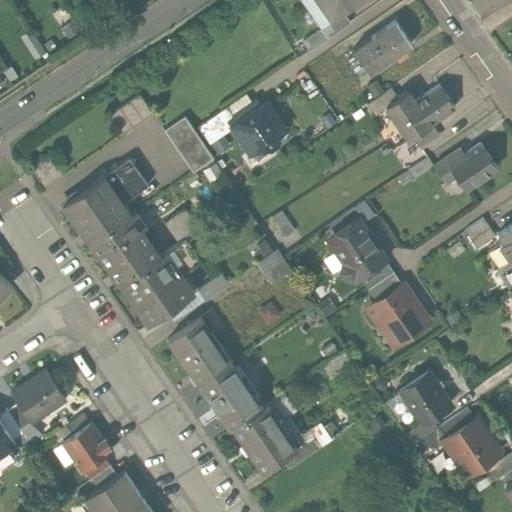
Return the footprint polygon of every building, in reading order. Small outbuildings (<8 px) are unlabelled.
[(361,0),(303,0),(322,27),(343,13),(361,0)] [(311,50),(350,23),(343,13),(322,27),(304,40),(311,50)] [(414,47),(397,21),(356,49),(373,74),(414,47)] [(440,85),(418,100),(435,124),(457,109),(440,85)] [(379,115),(389,108),(401,100),(394,89),(372,104),(379,115)] [(389,108),(411,141),(415,139),(435,124),(418,100),(412,92),(401,100),(389,108)] [(154,114),(142,97),(114,116),(126,133),(154,114)] [(277,137),(288,130),(267,97),(235,117),(228,121),(234,130),(249,154),(264,145),(275,147),(277,137)] [(228,121),(235,117),(229,108),(198,129),(209,147),(234,130),(228,121)] [(184,117),(165,130),(195,175),(214,162),(207,151),(194,132),(184,117)] [(441,134),(435,124),(415,139),(421,148),(441,134)] [(207,151),(214,162),(232,151),(225,139),(207,151)] [(497,169),(483,148),(466,160),(461,152),(442,164),(436,168),(449,186),(460,178),(467,189),(497,169)] [(410,170),(417,181),(436,168),(442,164),(435,154),(410,170)] [(52,156),(33,169),(46,188),(65,175),(52,156)] [(128,160),(61,208),(91,250),(138,217),(127,201),(147,187),(128,160)] [(403,190),(417,181),(410,170),(396,179),(403,190)] [(165,223),(178,242),(181,239),(197,228),(184,209),(165,223)] [(284,212),(273,220),(285,238),(297,230),(284,212)] [(142,214),(138,217),(91,250),(116,286),(163,252),(146,229),(150,226),(142,214)] [(363,282),(389,265),(359,220),(333,238),(352,266),(348,269),(347,274),(350,278),(355,278),(359,276),(363,282)] [(479,249),(496,236),(484,221),(467,233),(479,249)] [(511,262),(504,268),(511,280),(511,225),(500,234),(505,241),(501,244),(511,260),(511,262)] [(178,242),(163,252),(116,286),(144,324),(166,309),(195,288),(182,271),(197,260),(181,239),(178,242)] [(275,254),(257,267),(270,284),(288,271),(275,254)] [(369,291),(395,274),(389,265),(363,282),(369,291)] [(216,273),(195,288),(203,299),(224,284),(216,273)] [(376,301),(402,284),(395,274),(369,291),(376,301)] [(0,277),(0,301),(12,289),(0,277)] [(376,301),(365,308),(389,344),(426,320),(402,284),(376,301)] [(195,288),(166,309),(175,320),(203,299),(195,288)] [(205,320),(171,345),(203,389),(237,364),(205,320)] [(237,364),(203,389),(232,430),(267,404),(237,364)] [(19,402),(35,427),(70,403),(49,371),(13,394),(19,402)] [(444,413),(457,404),(435,372),(410,388),(432,421),(444,413)] [(290,406),(281,395),(267,404),(289,434),(298,427),(285,410),(290,406)] [(35,427),(19,402),(9,409),(25,433),(35,427)] [(267,404),(232,430),(260,469),(282,453),(295,443),(289,434),(267,404)] [(25,433),(9,409),(0,415),(0,419),(14,440),(25,433)] [(449,420),(444,413),(432,421),(428,424),(433,431),(449,420)] [(441,440),(466,476),(501,451),(476,416),(441,440)] [(331,417),(313,430),(323,443),(341,430),(331,417)] [(0,457),(17,446),(14,440),(0,419),(0,457)] [(84,475),(88,472),(108,459),(115,454),(93,420),(61,442),(84,475)] [(295,443),(282,453),(291,466),(323,443),(313,430),(295,443)] [(511,452),(492,466),(500,477),(510,469),(511,467),(511,452)] [(88,472),(93,480),(113,467),(108,459),(88,472)] [(113,467),(93,480),(99,489),(119,475),(113,467)] [(85,499),(94,511),(153,511),(125,471),(119,475),(99,489),(85,499)] [(511,483),(503,490),(511,502),(511,483)]
